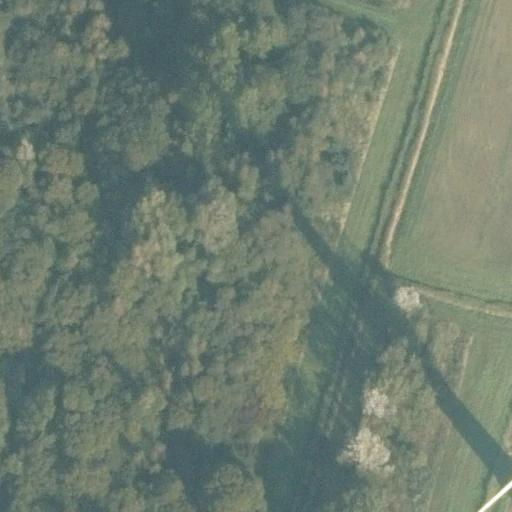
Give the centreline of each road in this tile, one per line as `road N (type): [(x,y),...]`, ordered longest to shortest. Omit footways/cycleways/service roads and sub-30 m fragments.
road 1 (track): [(267,511),(423,0)]
road 2 (track): [(121,0),(0,473)]
road 3 (track): [(410,38),(295,0)]
